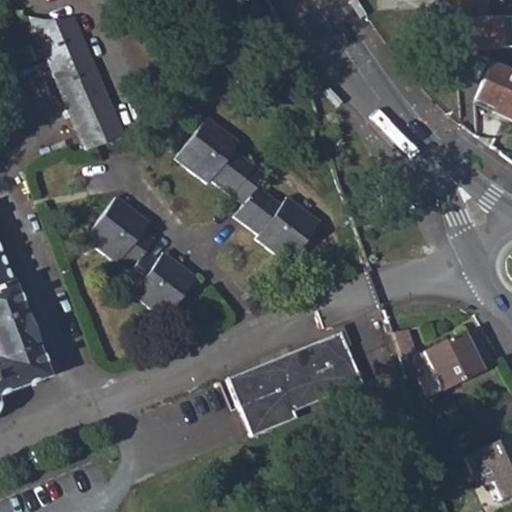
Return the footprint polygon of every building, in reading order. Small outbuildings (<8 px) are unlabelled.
[(358,0),(351,0),(350,1),(360,18),(367,14),(358,0)] [(471,65),(470,51),(511,49),(509,17),(468,20),(466,0),(450,0),(455,66),(471,65)] [(80,151),(118,136),(68,23),(56,24),(47,25),(38,24),(28,22),(80,151)] [(511,75),(488,65),(473,101),(491,108),(489,112),(511,121),(511,75)] [(329,86),(323,92),(337,107),(343,101),(329,86)] [(261,177),(229,153),(217,144),(223,135),(203,120),(171,163),(203,186),(206,184),(238,208),(229,220),(253,238),(251,241),(283,265),(314,223),(295,209),(288,217),(276,207),(252,189),(261,177)] [(217,144),(229,153),(235,144),(223,135),(217,144)] [(276,207),(288,217),(295,209),(282,199),(276,207)] [(151,241),(139,231),(126,222),(131,214),(112,200),(80,241),(113,266),(115,263),(127,272),(119,284),(130,293),(127,297),(159,321),(192,278),(172,264),(166,272),(153,262),(142,253),(151,241)] [(126,222),(139,231),(144,223),(131,214),(126,222)] [(153,262),(166,272),(172,264),(160,255),(153,262)] [(0,394),(44,378),(8,284),(6,284),(0,268),(0,394)] [(328,338),(334,351),(341,349),(346,347),(338,328),(326,332),(328,338)] [(404,332),(389,335),(396,358),(411,354),(404,332)] [(417,356),(427,375),(437,393),(477,373),(457,336),(417,356)] [(223,380),(246,439),(290,422),(288,414),(357,387),(341,349),(334,351),(328,338),(223,380)] [(415,381),(424,401),(437,393),(427,375),(415,381)] [(466,477),(473,474),(480,471),(486,485),(495,502),(511,494),(511,443),(509,437),(458,460),(466,477)] [(473,474),(480,488),(486,485),(480,471),(473,474)]
